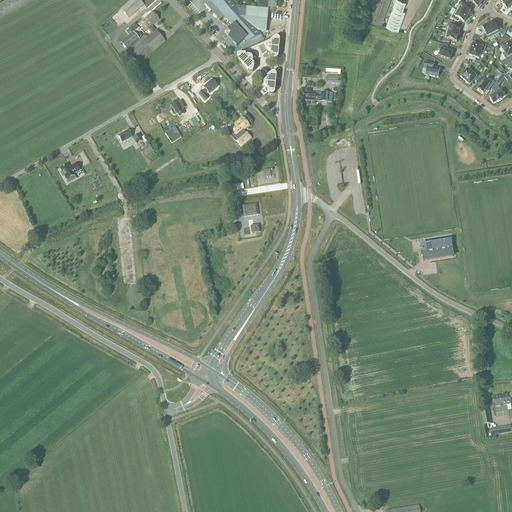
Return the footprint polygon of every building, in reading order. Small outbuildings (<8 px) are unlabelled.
[(0,17),(31,0),(1,0),(0,1),(0,17)] [(139,0),(130,0),(120,9),(129,18),(144,5),(139,0)] [(214,0),(210,1),(210,2),(224,17),(232,27),(228,31),(234,38),(231,40),(229,38),(228,39),(222,44),(221,45),(230,55),(231,56),(232,56),(259,42),(257,38),(261,36),(262,36),(258,32),(266,32),(268,13),(268,9),(261,9),(257,8),(247,7),(247,11),(239,10),(229,0),(214,0)] [(268,0),(261,0),(261,9),(268,9),(268,7),(273,7),(276,7),(276,6),(277,6),(277,3),(276,3),(277,1),(268,0)] [(376,0),(369,21),(381,25),(390,0),(376,0)] [(398,0),(395,0),(386,27),(398,31),(405,13),(402,12),(406,3),(398,0)] [(511,0),(508,0),(503,6),(505,8),(504,8),(506,10),(507,9),(507,10),(511,5),(511,0)] [(459,5),(456,10),(468,17),(471,12),(459,5)] [(468,17),(456,10),(452,19),(457,22),(459,19),(465,23),(468,17)] [(152,12),(145,19),(151,26),(159,19),(152,12)] [(151,26),(145,19),(139,24),(145,31),(149,28),(151,26)] [(494,22),(488,24),(494,36),(499,34),(504,36),(506,32),(501,29),(498,30),(494,22)] [(448,24),(446,33),(459,36),(460,30),(453,28),(454,25),(448,24)] [(484,27),(483,27),(486,34),(483,35),(486,41),(494,36),(488,24),(487,25),(487,24),(483,26),(484,27)] [(166,42),(152,26),(151,26),(149,28),(152,32),(142,41),(143,41),(128,54),(138,65),(153,53),(166,42)] [(139,40),(133,32),(121,43),(127,50),(139,40)] [(457,42),(459,36),(446,33),(443,42),(450,43),(450,40),(457,42)] [(209,37),(216,46),(219,44),(212,35),(209,37)] [(267,49),(267,50),(267,51),(270,54),(272,56),(270,57),(272,59),(273,60),(274,60),(275,60),(276,60),(277,60),(277,59),(278,59),(278,58),(278,57),(279,42),(279,41),(279,40),(279,39),(278,39),(277,38),(276,38),(275,38),(274,39),(272,41),(273,42),(268,46),(267,47),(267,48),(267,49)] [(501,48),(504,53),(511,47),(511,44),(510,42),(501,48)] [(473,44),(471,50),(481,53),(481,54),(484,54),(487,45),(481,43),(480,46),(473,44)] [(440,44),(438,49),(441,50),(439,56),(450,60),(452,53),(446,51),(448,47),(440,44)] [(511,55),(511,47),(504,53),(502,54),(508,62),(511,59),(511,57),(511,56),(511,55)] [(471,50),(469,56),(479,59),(481,54),(481,53),(471,50)] [(236,58),(236,59),(237,59),(237,60),(248,72),(249,73),(250,73),(251,73),(252,73),(252,72),(253,72),(253,71),(254,70),(254,67),(252,67),(252,64),(252,61),(252,60),(252,59),(252,58),(251,58),(251,57),(250,57),(249,57),(245,57),(242,57),(242,55),(240,55),(239,55),(238,55),(237,56),(237,57),(236,57),(236,58)] [(425,62),(424,69),(427,70),(426,75),(438,78),(440,69),(434,67),(435,64),(434,64),(426,62),(425,62)] [(468,69),(461,77),(465,82),(473,74),(472,73),(468,69)] [(473,74),(465,82),(470,86),(475,80),(477,82),(481,78),(484,76),(482,74),(480,77),(474,72),(472,73),(473,74)] [(263,84),(263,85),(264,85),(264,86),(267,89),(268,91),(267,92),(269,95),(270,95),(270,96),(271,96),(272,96),(273,95),(274,95),(274,94),(274,93),(275,93),(276,77),(276,76),(276,75),(275,75),(275,74),(274,74),(273,74),(273,73),(272,74),(271,74),(269,76),(270,77),(268,79),(264,81),(264,82),(264,83),(263,83),(263,84)] [(480,86),(480,87),(478,90),(479,91),(482,93),(483,94),(488,88),(490,89),(495,83),(492,81),(491,83),(486,79),(483,83),(482,83),(480,86)] [(202,91),(199,94),(205,101),(208,98),(204,94),(207,91),(209,94),(217,87),(212,81),(204,88),(205,89),(203,92),(202,91)] [(501,98),(505,96),(501,90),(500,90),(498,87),(500,86),(496,83),(496,84),(491,89),(495,92),(496,93),(489,97),(493,103),(498,100),(498,101),(501,99),(501,98)] [(303,92),(303,100),(315,101),(320,102),(323,103),(323,102),(332,103),(332,100),(333,93),(321,93),(315,92),(310,92),(310,90),(306,90),(306,92),(303,92)] [(173,109),(171,110),(174,115),(177,113),(179,117),(185,114),(182,109),(185,108),(181,102),(179,103),(178,102),(177,103),(177,102),(171,105),(173,109)] [(230,128),(236,136),(233,138),(235,141),(245,133),(243,130),(249,125),(242,117),(230,128)] [(188,129),(197,140),(201,136),(192,125),(188,129)] [(342,134),(345,139),(361,131),(359,125),(342,134)] [(181,138),(178,132),(176,134),(173,129),(165,134),(168,139),(172,144),(181,138)] [(118,136),(122,143),(132,137),(128,130),(118,136)] [(241,147),(251,138),(246,132),(245,133),(235,141),(241,147)] [(139,135),(133,138),(137,145),(143,142),(139,135)] [(73,174),(80,170),(76,164),(71,167),(70,168),(68,165),(61,169),(62,172),(60,173),(63,177),(65,176),(67,179),(70,177),(72,180),(75,177),(74,175),(73,174)] [(256,204),(243,206),(244,217),(258,215),(256,204)] [(259,232),(258,225),(250,226),(252,233),(259,232)] [(268,233),(236,239),(238,247),(240,246),(241,249),(270,244),(268,233)] [(421,245),(423,262),(424,262),(424,261),(452,256),(453,257),(450,241),(421,246),(421,245)] [(154,254),(157,269),(165,268),(163,260),(189,256),(187,245),(162,249),(163,252),(154,254)] [(273,300),(282,300),(281,289),(273,289),(273,300)] [(283,402),(292,401),(291,397),(285,398),(285,393),(282,394),(283,402)] [(500,397),(496,398),(497,407),(511,405),(511,404),(511,396),(503,397),(500,397)] [(491,424),(489,412),(483,413),(485,425),(491,424)] [(508,434),(507,428),(490,430),(490,436),(508,434)]
